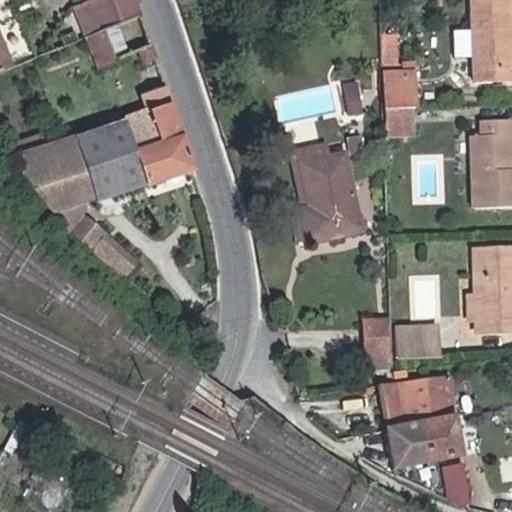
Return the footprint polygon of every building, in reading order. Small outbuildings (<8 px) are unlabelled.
[(0,0),(0,73),(29,62),(4,0),(0,0)] [(117,29),(148,16),(141,0),(102,0),(107,15),(77,26),(81,43),(117,29)] [(464,0),(467,83),(479,83),(479,71),(506,71),(502,0),(464,0)] [(148,16),(117,29),(126,48),(154,37),(148,16)] [(381,65),(399,65),(399,31),(381,31),(381,65)] [(479,71),(479,83),(511,82),(511,70),(506,71),(479,71)] [(14,154),(65,244),(144,298),(154,281),(81,207),(198,171),(168,76),(141,85),(148,108),(14,154)] [(340,107),(351,103),(349,95),(337,99),(340,107)] [(356,117),(351,103),(340,107),(344,121),(356,117)] [(404,109),(375,109),(375,120),(376,140),(404,140),(404,109)] [(511,173),(505,174),(496,174),(496,140),(504,140),(504,124),(475,125),(476,140),(465,140),(467,211),(511,209),(511,173)] [(496,174),(505,174),(504,140),(496,140),(496,174)] [(296,173),(326,165),(323,154),(320,155),(283,164),(297,218),(307,215),(296,173)] [(307,215),(297,218),(307,253),(361,238),(341,161),(326,165),(296,173),(307,215)] [(469,253),(470,299),(471,323),(471,335),(511,335),(511,317),(511,316),(511,256),(511,252),(469,253)] [(471,323),(470,299),(463,300),(464,323),(471,323)] [(356,351),(382,350),(381,323),(355,324),(356,351)] [(427,332),(385,333),(386,363),(428,362),(427,332)] [(383,385),(368,387),(383,469),(452,458),(448,434),(437,378),(400,383),(383,385)] [(441,504),(447,507),(461,504),(453,465),(434,468),(441,504)]
